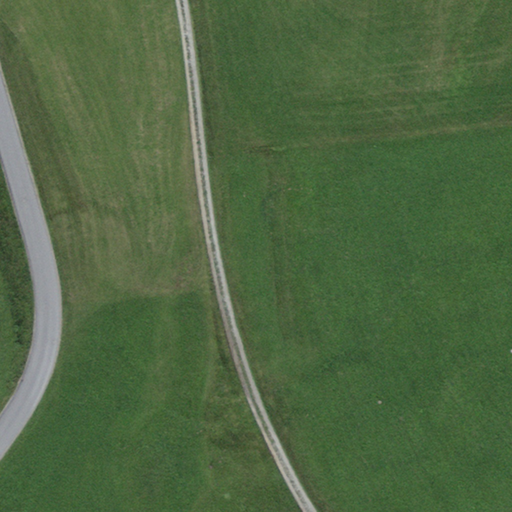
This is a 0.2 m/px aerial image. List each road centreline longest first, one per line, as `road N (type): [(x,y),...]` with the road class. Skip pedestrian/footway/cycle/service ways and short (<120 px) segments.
road 1 (track): [(317,511),(270,446),(218,284),(181,0)]
road 2 (unclassified): [(0,117),(40,259),(48,331),(40,364),(0,433)]
